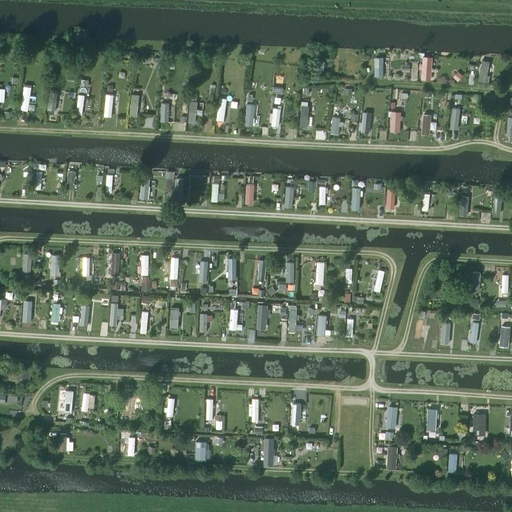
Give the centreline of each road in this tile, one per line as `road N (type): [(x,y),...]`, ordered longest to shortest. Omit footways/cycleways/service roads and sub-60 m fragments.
road 1 (track): [(371,477),(52,462),(43,459),(32,406),(46,388),(77,376),(366,389),(395,273),(382,256),(0,241)]
road 2 (track): [(511,151),(483,142),(434,150),(0,129)]
road 3 (track): [(511,228),(0,201)]
road 4 (track): [(511,360),(0,333)]
road 5 (track): [(511,399),(388,392),(371,384),(371,477)]
road 6 (track): [(299,82),(511,91)]
road 7 (track): [(511,263),(428,265),(394,354)]
road 8 (track): [(371,477),(511,484)]
